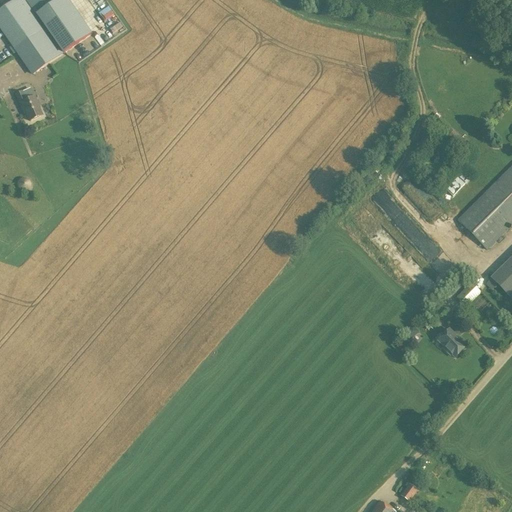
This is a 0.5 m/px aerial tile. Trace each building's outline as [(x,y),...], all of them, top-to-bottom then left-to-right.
[(67,0),(16,0),(0,11),(0,25),(33,74),(62,54),(46,30),(48,29),(64,53),(91,34),(67,0)] [(105,21),(116,14),(111,6),(100,13),(105,21)] [(31,122),(43,117),(32,90),(17,96),(25,114),(27,113),(31,122)] [(511,168),(458,222),(486,251),(511,225),(511,168)] [(407,176),(396,187),(426,217),(437,206),(407,176)] [(511,258),(491,278),(511,300),(511,258)] [(456,299),(466,308),(481,293),(472,284),(456,299)] [(439,319),(434,324),(437,328),(442,323),(439,319)] [(456,358),(467,347),(450,330),(439,341),(456,358)] [(418,491),(409,485),(400,497),(409,503),(418,491)] [(394,511),(381,501),(372,511),(394,511)]
